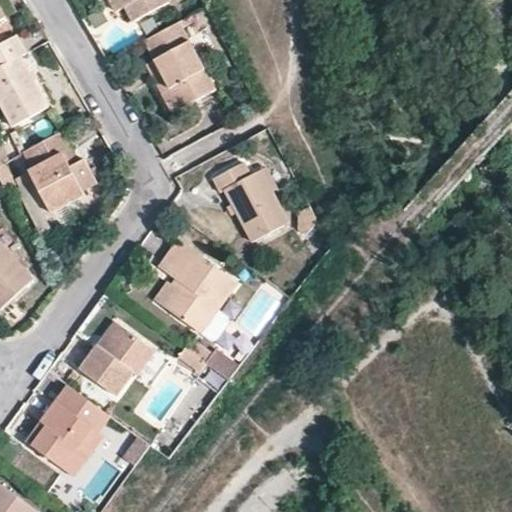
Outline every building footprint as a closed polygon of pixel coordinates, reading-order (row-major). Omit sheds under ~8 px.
[(169,0),(112,0),(119,12),(129,7),(133,13),(131,14),(135,24),(172,5),(169,0)] [(180,110),(217,92),(181,25),(146,44),(155,63),(180,110)] [(15,130),(51,110),(24,60),(22,55),(26,53),(16,36),(0,45),(0,102),(3,108),(15,130)] [(172,114),(180,110),(155,63),(147,67),(172,114)] [(80,164),(71,168),(66,157),(75,153),(64,133),(24,154),(34,172),(30,173),(52,216),(86,199),(83,194),(98,186),(85,162),(80,164)] [(71,168),(80,164),(75,153),(66,157),(71,168)] [(228,190),(235,205),(254,240),(289,222),(273,192),(261,171),(253,175),(246,162),(217,178),(224,192),(228,190)] [(273,192),(278,189),(267,167),(261,171),(273,192)] [(311,208),(300,215),(299,230),(304,238),(319,223),(311,208)] [(179,245),(161,270),(180,284),(162,310),(201,337),(238,286),(212,268),(179,245)] [(0,311),(3,308),(33,281),(0,246),(0,311)] [(122,329),(116,325),(98,348),(104,353),(122,329)] [(122,329),(104,353),(98,348),(79,373),(115,400),(133,377),(137,380),(153,358),(156,354),(132,337),(122,329)] [(192,341),(186,349),(207,364),(212,356),(192,341)] [(186,349),(180,358),(202,373),(207,364),(186,349)] [(78,380),(73,376),(66,386),(71,390),(78,380)] [(43,427),(50,432),(35,452),(65,474),(80,455),(94,464),(110,443),(104,438),(99,435),(112,419),(71,390),(43,427)] [(99,435),(104,438),(117,422),(112,419),(99,435)] [(50,432),(43,427),(28,447),(35,452),(50,432)] [(136,466),(151,446),(139,437),(125,457),(136,466)] [(94,464),(80,455),(65,474),(80,484),(94,464)] [(33,511),(0,487),(0,511),(33,511)]
